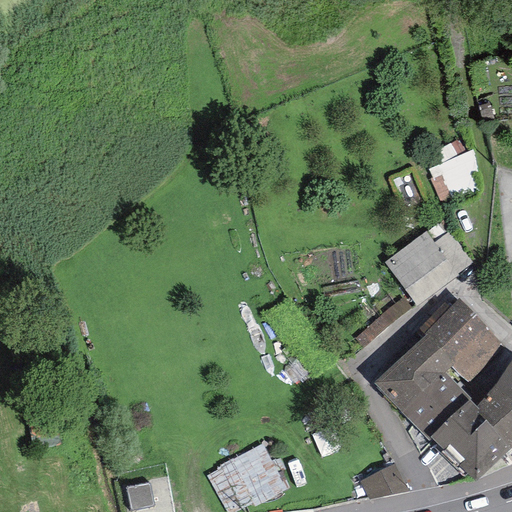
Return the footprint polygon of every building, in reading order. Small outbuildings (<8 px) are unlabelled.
[(473,263),(448,231),(433,242),(425,231),(383,262),(416,305),(473,263)] [(411,308),(403,298),(354,339),(362,349),(411,308)] [(452,307),(424,335),(453,366),(450,368),(483,399),(491,390),(511,355),(504,351),(458,300),(452,307)] [(419,329),(424,335),(452,307),(446,301),(419,329)] [(424,335),(373,382),(402,414),(445,373),(450,368),(453,366),(424,335)] [(511,355),(491,390),(511,399),(511,355)] [(445,373),(402,414),(427,440),(431,436),(470,399),(445,373)] [(511,399),(491,390),(483,399),(477,407),(510,447),(511,445),(511,399)] [(470,399),(431,436),(476,482),(510,447),(477,407),(470,399)] [(270,447),(211,469),(227,511),(260,511),(291,501),(270,447)] [(403,491),(393,470),(363,486),(370,499),(403,491)] [(150,485),(126,490),(131,511),(154,507),(150,485)]
